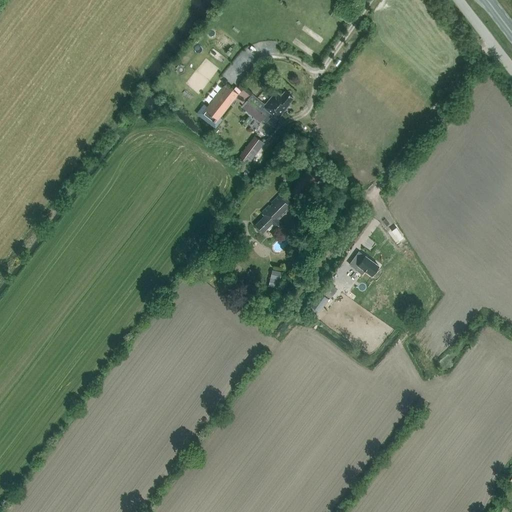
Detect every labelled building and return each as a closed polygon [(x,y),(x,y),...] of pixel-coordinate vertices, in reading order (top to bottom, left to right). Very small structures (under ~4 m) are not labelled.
[(214,111),(209,118),(215,122),(235,97),(238,93),(226,83),(208,106),(214,111)] [(238,93),(235,97),(243,104),(251,95),(243,88),(238,93)] [(265,105),(252,94),(251,95),(243,104),(242,106),(260,122),(269,111),(277,118),(290,104),(289,103),(293,97),(285,91),(281,96),(276,92),(265,105)] [(251,135),(239,160),(249,164),(261,140),(251,135)] [(292,190),(298,197),(319,176),(312,169),(292,190)] [(261,213),(264,216),(255,225),(257,226),(256,228),(256,230),(258,231),(260,231),(262,231),(263,232),(267,228),(269,230),(274,225),(276,226),(280,222),(278,220),(292,205),(280,193),(261,213)] [(355,256),(361,260),(357,265),(372,275),(379,265),(365,255),(365,256),(358,251),(355,256)] [(280,288),(282,280),(279,280),(270,278),(268,286),(280,288)] [(327,281),(320,291),(330,298),(337,288),(327,281)] [(319,312),(328,299),(319,292),(309,305),(319,312)]
